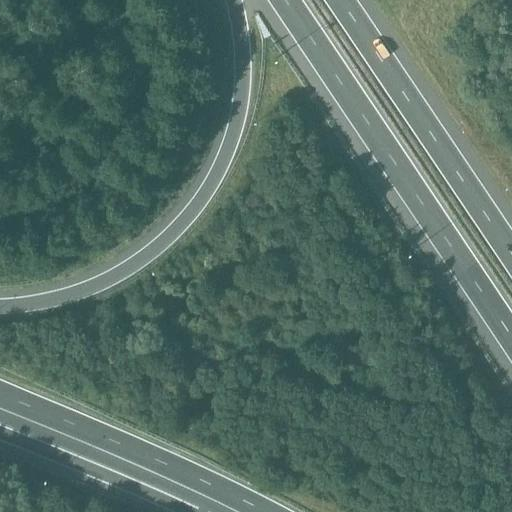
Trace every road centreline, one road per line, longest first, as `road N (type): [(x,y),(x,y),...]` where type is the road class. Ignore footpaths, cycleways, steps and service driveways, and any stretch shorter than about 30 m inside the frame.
road 1 (motorway): [(233,0),(243,53),(239,109),(200,202),(162,243),(115,275),(63,296),(0,306)]
road 2 (motorway): [(285,0),(511,341)]
road 3 (motorway): [(511,253),(339,0)]
road 4 (motorway): [(0,394),(262,511)]
